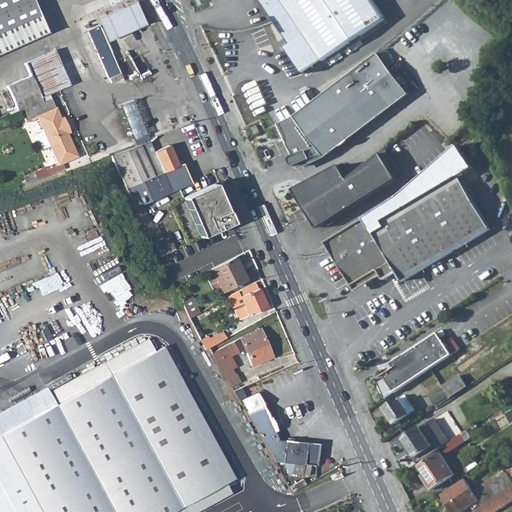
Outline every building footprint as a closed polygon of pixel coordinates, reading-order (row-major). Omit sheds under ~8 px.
[(0,0),(0,53),(47,32),(40,16),(33,1),(32,0),(0,0)] [(107,39),(144,23),(133,0),(97,17),(107,39)] [(264,0),(294,43),(289,47),(306,72),(384,21),(386,19),(375,2),(373,0),(264,0)] [(100,28),(90,33),(110,77),(120,73),(100,28)] [(8,84),(19,107),(25,121),(36,116),(42,130),(50,145),(58,164),(78,155),(51,97),(43,100),(42,97),(40,94),(67,82),(51,49),(26,61),(31,73),(8,84)] [(297,115),(280,123),(295,156),(293,158),(292,159),(293,162),(294,163),(295,165),(296,165),(298,165),(300,167),(326,156),(327,158),(411,94),(381,53),(297,115)] [(148,132),(138,108),(134,97),(118,104),(120,108),(132,138),(148,132)] [(423,134),(430,128),(425,122),(417,128),(423,134)] [(262,131),(259,126),(253,129),(256,135),(262,131)] [(50,145),(42,130),(37,132),(36,134),(35,136),(36,138),(38,139),(42,147),(44,148),(50,145)] [(129,194),(134,206),(149,199),(148,197),(147,194),(182,180),(176,166),(178,165),(169,145),(154,151),(150,142),(111,158),(114,164),(122,181),(126,189),(129,194)] [(379,210),(366,219),(332,239),(326,242),(352,286),(378,270),(381,276),(388,277),(397,272),(402,281),(489,228),(458,177),(473,168),(458,144),(426,172),(400,193),(379,210)] [(404,170),(391,147),(386,150),(400,173),(404,170)] [(400,173),(386,150),(353,176),(347,168),(344,162),(300,189),(308,203),(327,225),(402,177),(400,173)] [(200,237),(232,223),(214,183),(182,197),(200,237)] [(145,228),(152,224),(142,203),(134,206),(145,227),(145,228)] [(145,228),(159,255),(173,249),(165,234),(161,235),(155,223),(152,224),(145,228)] [(247,279),(235,256),(204,271),(206,275),(212,272),(222,292),(247,279)] [(212,272),(206,275),(216,295),(222,292),(212,272)] [(239,319),(266,307),(255,282),(238,291),(244,306),(241,307),(235,310),(239,319)] [(190,316),(200,311),(189,291),(179,296),(190,316)] [(235,293),(241,307),(244,306),(238,291),(235,293)] [(272,356),(260,329),(240,337),(226,344),(231,354),(245,347),(248,355),(245,356),(247,359),(249,358),(253,364),(272,356)] [(442,329),(437,333),(440,338),(445,335),(442,329)] [(211,335),(215,343),(226,337),(222,330),(211,335)] [(382,375),(393,392),(451,354),(440,338),(437,333),(390,364),(393,368),(382,375)] [(202,340),(206,348),(209,346),(215,343),(211,335),(202,340)] [(86,371),(149,511),(172,511),(225,483),(155,350),(148,338),(86,371)] [(233,367),(236,365),(231,354),(226,344),(211,351),(226,377),(236,372),(233,367)] [(234,479),(163,346),(155,350),(225,483),(234,479)] [(149,511),(86,371),(48,392),(55,405),(0,434),(0,511),(149,511)] [(226,377),(231,384),(239,380),(236,372),(226,377)] [(451,394),(452,396),(469,385),(462,375),(445,385),(446,387),(451,394)] [(44,386),(0,409),(0,434),(55,405),(48,392),(44,386)] [(433,395),(438,402),(451,394),(446,387),(433,395)] [(396,423),(412,412),(416,409),(407,394),(402,397),(388,406),(387,407),(386,407),(396,423)] [(263,406),(247,413),(275,460),(283,461),(287,472),(309,475),(310,464),(316,465),(318,443),(279,439),(263,406)] [(450,440),(435,418),(403,439),(417,461),(443,445),(450,440)] [(443,445),(447,452),(473,436),(468,429),(463,432),(450,440),(443,445)] [(432,488),(455,474),(442,452),(421,465),(428,476),(426,478),(432,488)] [(484,504),(489,500),(511,485),(511,476),(508,471),(497,479),(499,481),(495,483),(480,494),(478,495),(484,504)] [(454,511),(459,511),(480,499),(466,479),(443,495),(454,511)] [(497,479),(494,481),(478,491),(480,494),(495,483),(499,481),(497,479)] [(195,511),(231,493),(225,483),(172,511),(195,511)] [(484,504),(472,511),(493,511),(511,499),(511,485),(489,500),(484,504)]
